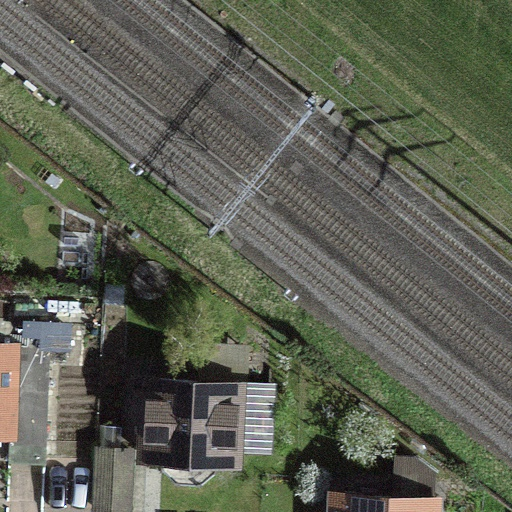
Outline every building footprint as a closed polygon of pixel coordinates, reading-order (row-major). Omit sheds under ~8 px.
[(42,462),(45,463),(50,346),(0,343),(0,431),(9,432),(8,461),(10,461),(11,450),(43,452),(42,462)] [(207,380),(242,382),(244,344),(209,343),(207,380)] [(217,460),(232,461),(233,443),(268,445),(272,384),(242,382),(207,380),(151,377),(150,392),(137,391),(134,433),(147,434),(146,456),(162,457),(161,466),(176,481),(200,482),(216,469),(217,460)] [(130,449),(98,448),(95,508),(127,509),(130,449)] [(11,450),(10,461),(42,462),(43,452),(11,450)] [(431,511),(433,471),(414,456),(395,455),(393,495),(345,493),(344,511),(431,511)]
